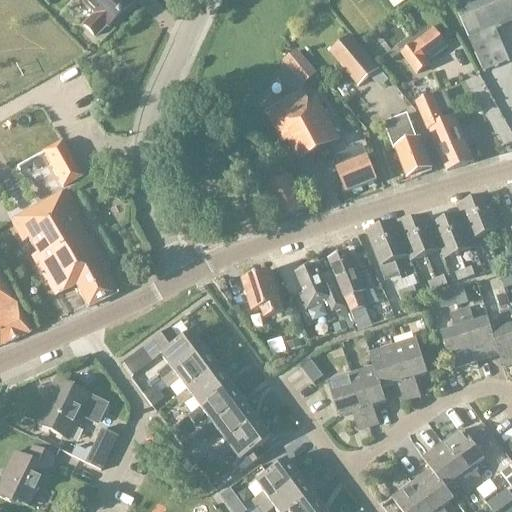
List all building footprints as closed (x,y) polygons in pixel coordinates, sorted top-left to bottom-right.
[(77,0),(93,16),(82,27),(94,39),(105,28),(106,29),(129,6),(123,0),(77,0)] [(511,4),(510,0),(466,0),(452,6),(482,73),(508,62),(494,30),(511,21),(511,4)] [(432,29),(408,48),(424,68),(427,65),(425,63),(446,47),(432,29)] [(349,38),(329,55),(357,88),(377,71),(349,38)] [(400,54),(415,74),(424,68),(408,48),(400,54)] [(435,57),(443,74),(455,69),(447,52),(435,57)] [(316,75),(297,53),(283,64),(303,86),(316,75)] [(431,96),(415,103),(426,131),(427,130),(445,173),(472,164),(463,144),(466,141),(462,133),(459,133),(452,118),(442,122),(439,115),(452,109),(444,91),(431,96)] [(302,94),(266,113),(282,144),(287,141),(299,163),(338,142),(315,99),(307,103),(302,94)] [(382,124),(392,151),(394,150),(399,165),(402,165),(407,178),(429,170),(424,156),(426,155),(420,139),(415,140),(406,115),(382,124)] [(61,144),(42,155),(48,165),(61,189),(80,178),(61,144)] [(336,158),(341,169),(336,172),(346,195),(376,183),(361,147),(336,158)] [(257,175),(247,181),(257,198),(267,192),(280,223),(304,212),(290,179),(266,190),(257,175)] [(65,192),(9,223),(21,244),(28,240),(36,255),(31,258),(40,275),(43,273),(46,277),(43,279),(53,298),(74,287),(86,310),(116,293),(103,271),(107,268),(90,237),(85,237),(76,221),(79,217),(65,192)] [(486,196),(470,203),(484,236),(499,230),(486,196)] [(468,242),(470,242),(484,236),(470,203),(454,209),(457,216),(458,216),(468,242)] [(473,249),(470,242),(468,242),(458,216),(457,216),(444,222),(457,256),(473,249)] [(424,258),(438,252),(428,228),(429,228),(425,218),(410,224),(424,258)] [(428,228),(438,252),(442,262),(457,256),(444,222),(429,228),(428,228)] [(394,223),(379,230),(392,263),(407,257),(395,230),(397,229),(394,223)] [(410,224),(397,229),(395,230),(407,257),(409,263),(424,258),(410,224)] [(377,269),(392,263),(379,230),(364,236),(377,269)] [(369,324),(363,309),(366,308),(360,294),(368,291),(360,271),(355,272),(347,252),(327,260),(350,315),(357,330),(369,324)] [(503,258),(495,262),(499,270),(507,267),(503,258)] [(499,270),(495,262),(487,265),(491,274),(499,270)] [(326,303),(330,313),(341,308),(329,280),(321,283),(313,266),(294,274),(302,294),(298,296),(304,312),(326,303)] [(470,269),(462,272),(466,281),(474,278),(470,269)] [(267,271),(238,281),(248,313),(258,310),(261,320),(280,313),(267,271)] [(466,281),(462,272),(454,275),(458,284),(466,281)] [(0,347),(29,334),(16,305),(0,276),(0,347)] [(443,278),(435,281),(438,290),(446,287),(443,278)] [(438,290),(435,281),(427,284),(430,293),(438,290)] [(412,288),(405,292),(408,300),(416,297),(412,288)] [(408,300),(405,292),(397,295),(400,303),(408,300)] [(491,334),(486,321),(473,326),(467,309),(457,312),(475,364),(497,357),(490,334),(491,334)] [(497,357),(502,370),(511,366),(511,322),(508,311),(498,314),(504,329),(491,334),(490,334),(497,357)] [(453,332),(439,337),(451,372),(475,364),(457,312),(447,315),(453,332)] [(153,375),(159,383),(200,352),(187,334),(175,343),(165,330),(140,349),(150,363),(158,357),(165,366),(153,375)] [(414,341),(391,348),(408,399),(418,396),(412,380),(426,376),(414,341)] [(368,356),(372,369),(373,369),(380,390),(393,386),(398,403),(408,399),(391,348),(368,356)] [(175,381),(183,392),(213,369),(200,352),(159,383),(164,389),(175,381)] [(188,399),(196,409),(227,387),(213,369),(183,392),(172,400),(177,407),(188,399)] [(372,369),(350,377),(367,430),(377,426),(371,409),(385,405),(380,390),(373,369),(372,369)] [(150,389),(158,382),(154,377),(146,384),(150,389)] [(356,433),(367,430),(350,377),(326,384),(338,420),(351,416),(356,433)] [(75,419),(83,422),(93,401),(86,397),(57,383),(36,426),(65,440),(75,419)] [(227,387),(196,409),(186,417),(191,424),(201,416),(209,427),(240,405),(227,387)] [(151,390),(143,396),(152,408),(160,401),(151,390)] [(215,434),(222,445),(253,422),(240,405),(209,427),(198,435),(204,443),(215,434)] [(212,470),(208,465),(216,460),(217,460),(228,452),(236,463),(232,466),(238,475),(261,458),(255,450),(267,441),(253,422),(222,445),(211,453),(212,454),(203,461),(202,460),(194,466),(202,477),(212,470)] [(96,472),(99,473),(104,465),(116,438),(99,430),(97,436),(95,439),(83,465),(96,472)] [(462,432),(441,447),(474,491),(481,485),(471,471),(484,462),(462,432)] [(404,436),(387,447),(398,465),(415,454),(404,436)] [(441,447),(422,462),(430,473),(444,490),(455,482),(466,496),(474,491),(441,447)] [(0,479),(0,500),(7,504),(10,500),(24,507),(38,478),(41,480),(51,460),(29,449),(23,460),(10,453),(2,470),(4,471),(0,479)] [(186,454),(194,466),(202,460),(193,449),(186,454)] [(248,503),(254,511),(295,480),(282,461),(252,484),(260,494),(248,503)] [(430,473),(411,487),(429,511),(443,511),(441,509),(453,501),(444,490),(430,473)] [(194,486),(190,480),(182,485),(186,491),(194,486)] [(266,511),(270,509),(272,511),(288,511),(308,497),(295,480),(254,511),(255,511),(266,511)] [(429,511),(411,487),(392,502),(399,511),(429,511)] [(319,511),(308,497),(288,511),(319,511)]
